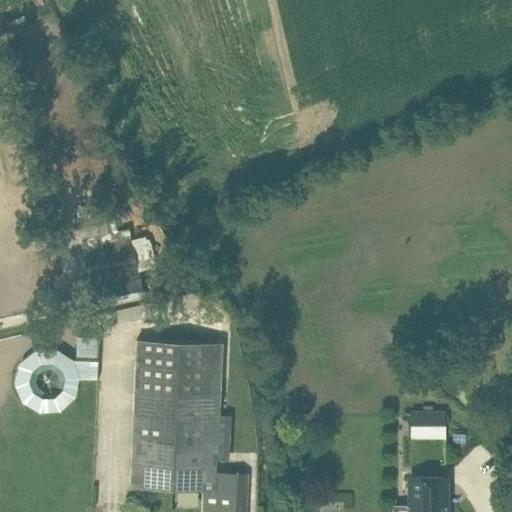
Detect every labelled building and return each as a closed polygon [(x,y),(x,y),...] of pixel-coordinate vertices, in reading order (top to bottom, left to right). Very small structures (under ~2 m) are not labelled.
[(88,247),(99,302),(147,293),(136,238),(88,247)] [(100,377),(99,333),(77,334),(78,349),(21,351),(23,407),(82,406),(81,377),(100,377)] [(202,488),(200,511),(247,511),(248,472),(219,471),(224,340),(136,337),(131,486),(202,488)] [(412,410),(411,424),(447,424),(447,410),(412,410)] [(446,511),(446,475),(410,476),(410,511),(446,511)]
